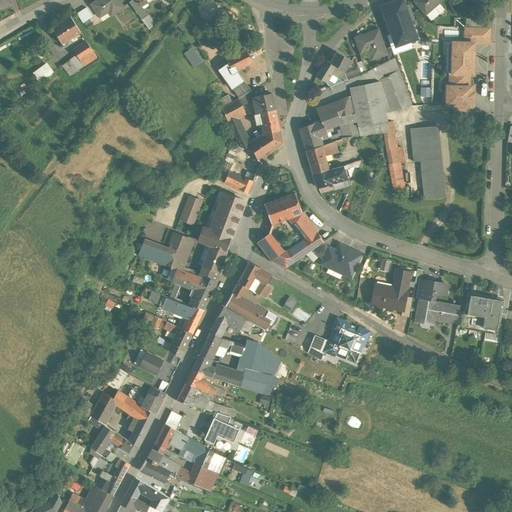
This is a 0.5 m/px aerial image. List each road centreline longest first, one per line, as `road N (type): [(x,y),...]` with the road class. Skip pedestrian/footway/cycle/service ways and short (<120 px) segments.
road 1 (residential): [(287,156),(262,175),(242,252),(112,511)]
road 2 (track): [(193,0),(0,253)]
road 3 (residential): [(495,281),(336,224),(287,156)]
road 4 (residential): [(495,281),(499,104)]
road 5 (residential): [(310,9),(287,156)]
